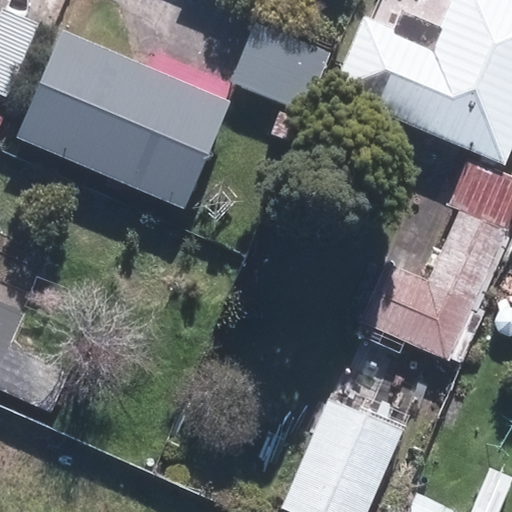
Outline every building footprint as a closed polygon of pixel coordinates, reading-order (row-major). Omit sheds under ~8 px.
[(511,164),(511,0),(460,0),(441,47),(369,17),(338,92),(511,164)] [(265,21),(238,81),(308,113),(335,53),(265,21)] [(238,101),(73,29),(26,134),(192,207),(238,101)] [(462,360),(511,243),(511,232),(461,211),(433,277),(397,262),(371,322),(462,360)] [(0,297),(0,391),(60,418),(80,373),(14,344),(29,310),(0,297)] [(306,511),(373,511),(410,431),(334,397),(286,503),(306,511)] [(0,416),(0,475),(14,481),(8,495),(45,510),(71,446),(0,416)] [(477,511),(422,488),(411,511),(477,511)]
